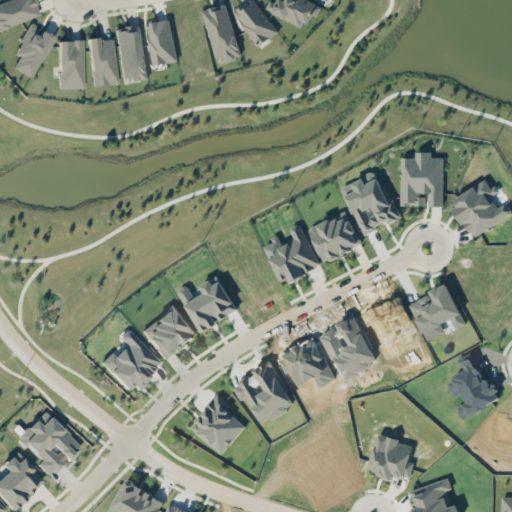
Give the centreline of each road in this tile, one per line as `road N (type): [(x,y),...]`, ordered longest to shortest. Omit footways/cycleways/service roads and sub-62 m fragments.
road 1 (residential): [(129,442),(171,395),(230,351),(428,248)]
road 2 (tertiary): [(0,323),(59,386),(129,442)]
road 3 (residential): [(129,442),(184,478),(279,511)]
